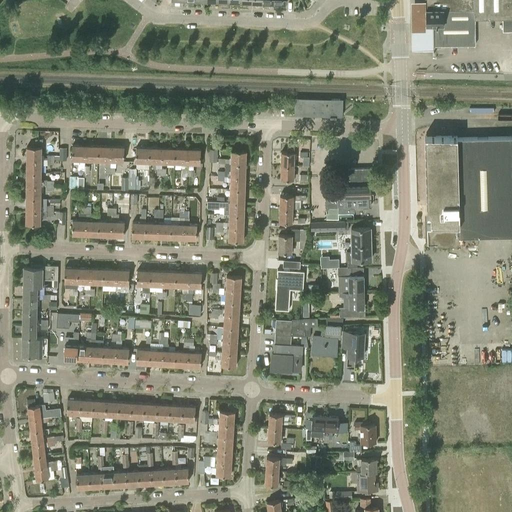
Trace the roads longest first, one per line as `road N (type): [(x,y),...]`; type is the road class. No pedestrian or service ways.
road 1 (residential): [(398,1),(336,2),(303,24),(158,18),(129,0)]
road 2 (tertiary): [(395,395),(401,128)]
road 3 (residential): [(264,124),(54,123),(1,115)]
road 4 (residential): [(259,256),(1,247)]
road 5 (residential): [(252,389),(1,372)]
road 6 (residential): [(16,506),(246,492)]
road 7 (residential): [(395,395),(252,389)]
road 8 (residential): [(401,128),(264,124)]
road 9 (residential): [(252,389),(259,256)]
road 10 (residential): [(259,256),(264,124)]
road 11 (residential): [(1,247),(1,115)]
road 12 (tertiary): [(401,128),(398,1)]
